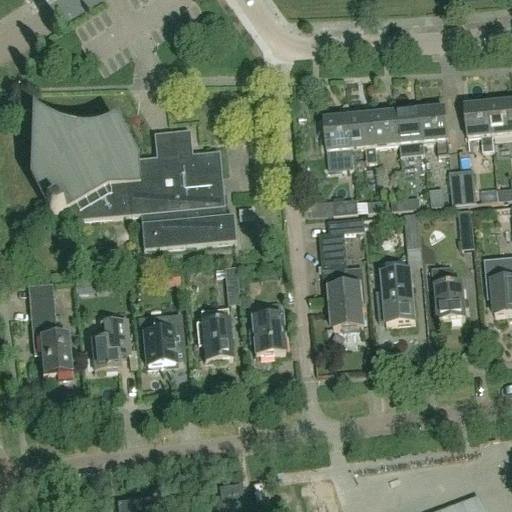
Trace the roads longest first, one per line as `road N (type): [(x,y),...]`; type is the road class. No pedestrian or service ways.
road 1 (residential): [(311,441),(281,51)]
road 2 (residential): [(0,480),(311,441)]
road 3 (residential): [(281,51),(511,39)]
road 4 (residential): [(311,441),(511,409)]
